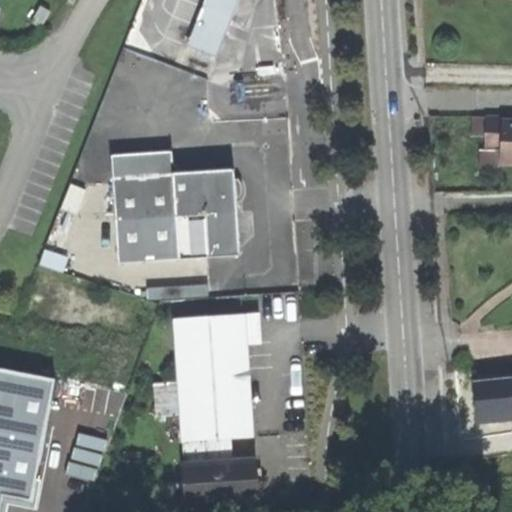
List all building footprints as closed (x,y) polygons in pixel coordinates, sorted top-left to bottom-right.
[(206,0),(188,46),(216,58),(239,0),(206,0)] [(50,12),(41,7),(31,23),(40,28),(50,12)] [(501,165),(511,164),(511,126),(505,126),(505,120),(495,120),(485,120),(484,151),(502,152),(501,165)] [(112,155),(113,179),(188,174),(174,163),(174,150),(112,155)] [(118,263),(240,255),(235,190),(234,171),(188,174),(113,179),(118,263)] [(42,263),(64,272),(70,257),(48,248),(42,263)] [(175,321),(183,442),(230,438),(253,437),(245,316),(175,321)] [(0,511),(3,496),(32,502),(36,481),(51,406),(56,381),(0,369),(0,511)] [(230,438),(183,442),(185,467),(232,463),(230,438)] [(232,463),(185,467),(188,506),(256,501),(255,478),(254,462),(232,463)] [(42,482),(36,481),(32,502),(3,496),(0,511),(7,511),(9,505),(36,510),(42,482)]
